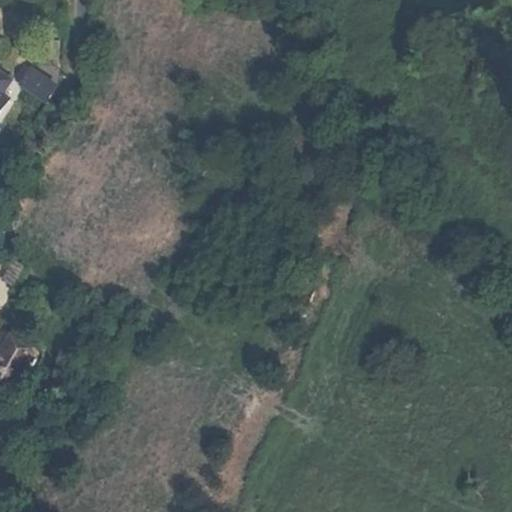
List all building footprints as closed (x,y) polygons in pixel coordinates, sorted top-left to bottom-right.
[(64,65),(63,40),(47,41),(48,65),(64,65)] [(0,115),(2,116),(13,101),(4,94),(8,90),(18,76),(3,65),(0,69),(0,115)] [(60,85),(36,68),(24,83),(54,106),(56,103),(51,99),(60,85)] [(4,94),(13,101),(16,96),(8,90),(4,94)] [(278,367),(306,316),(286,305),(259,356),(276,365),(278,367)] [(0,410),(6,399),(17,406),(22,397),(11,391),(37,344),(12,330),(0,352),(0,410)]
